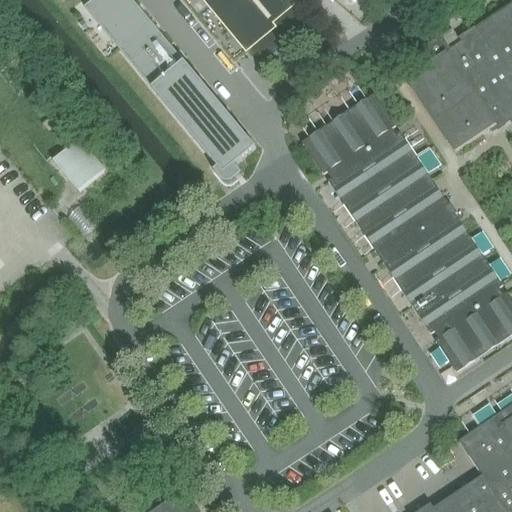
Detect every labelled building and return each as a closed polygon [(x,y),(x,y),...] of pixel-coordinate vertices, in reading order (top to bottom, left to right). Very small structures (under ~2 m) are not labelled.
[(131,0),(95,0),(85,9),(218,169),(214,173),(222,183),(224,185),(226,186),(229,186),(231,185),(233,184),(242,177),(235,168),(256,150),(131,0)] [(204,0),(247,51),(250,48),(256,54),(257,55),(259,56),(261,56),(263,56),(265,55),(296,29),(298,27),(299,25),(299,23),(298,21),(297,19),(288,9),(290,7),(283,0),(204,0)] [(469,39),(449,53),(440,40),(420,52),(429,66),(406,82),(455,155),(490,132),(493,136),(511,122),(511,4),(466,35),(469,39)] [(302,145),(324,178),(326,176),(330,182),(328,183),(431,337),(432,336),(437,342),(435,343),(457,375),(511,338),(511,301),(507,294),(502,298),(498,293),(503,289),(401,135),(395,140),(391,134),(397,130),(375,97),(302,145)] [(53,165),(78,194),(104,173),(79,143),(53,165)] [(511,511),(511,408),(459,444),(483,479),(432,511),(511,511)] [(183,511),(174,499),(154,511),(183,511)]
